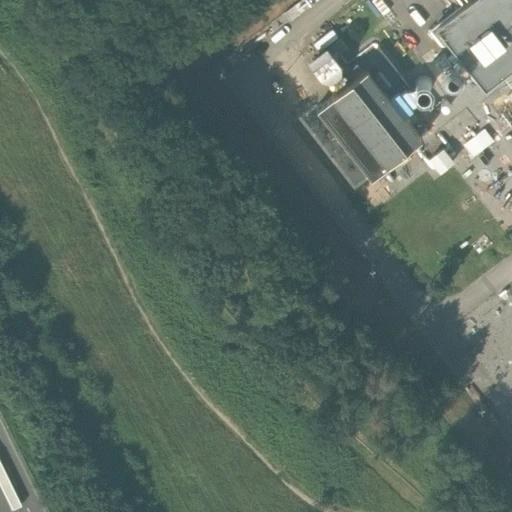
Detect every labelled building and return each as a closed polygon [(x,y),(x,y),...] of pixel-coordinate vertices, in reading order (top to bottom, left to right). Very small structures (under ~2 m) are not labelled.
[(306,0),(284,17),(290,25),(321,0),(306,0)] [(511,0),(469,0),(434,27),(484,90),(511,67),(511,0)] [(338,95),(316,111),(371,180),(395,161),(401,168),(410,161),(404,154),(421,141),(410,127),(417,121),(410,112),(412,110),(410,108),(415,105),(413,102),(417,99),(420,95),(425,95),(428,92),(429,89),(429,85),(426,82),(421,81),(418,83),(415,86),(414,89),(411,90),(407,93),(405,91),(399,95),(398,93),(388,101),(366,72),(362,75),(356,67),(347,75),(353,82),(347,87),(341,79),(340,69),(330,57),(312,72),(322,84),(331,87),(338,95)] [(466,146),(477,158),(498,140),(487,128),(466,146)] [(453,165),(442,152),(429,163),(439,176),(453,165)]
